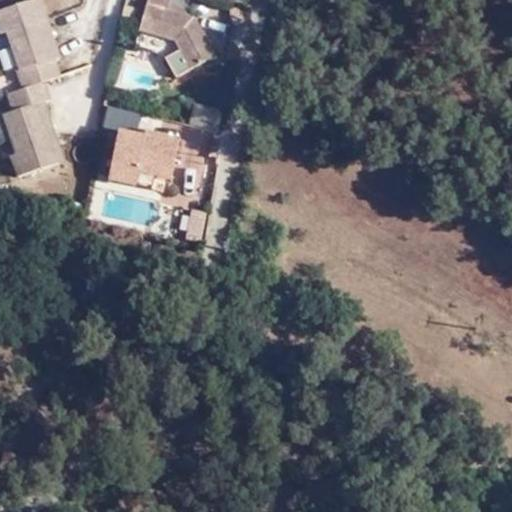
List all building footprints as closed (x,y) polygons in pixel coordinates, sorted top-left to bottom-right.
[(18,72),(25,90),(46,83),(62,77),(56,61),(62,58),(41,0),(35,0),(0,12),(0,28),(2,35),(8,33),(22,71),(18,72)] [(179,3),(180,0),(156,0),(149,27),(182,36),(191,51),(175,58),(185,78),(223,57),(202,18),(193,16),(177,12),(179,3)] [(195,7),(179,3),(177,12),(193,16),(195,7)] [(46,83),(25,90),(9,96),(15,112),(5,116),(19,155),(13,157),(20,179),(65,163),(46,103),(52,101),(46,83)] [(137,132),(141,115),(116,109),(113,126),(137,132)] [(127,134),(119,168),(164,178),(178,181),(187,142),(153,133),(152,139),(127,134)] [(164,178),(119,168),(117,181),(161,191),(164,178)] [(206,243),(214,215),(199,212),(192,241),(206,243)]
